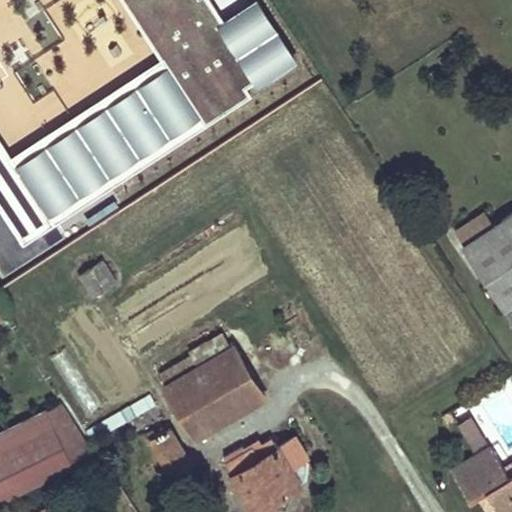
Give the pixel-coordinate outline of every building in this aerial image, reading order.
[(0,0),(0,203),(22,238),(306,54),(270,0),(0,0)] [(511,212),(464,243),(472,255),(484,273),(511,316),(511,212)] [(472,255),(463,261),(475,278),(484,273),(472,255)] [(101,260),(80,275),(93,296),(117,281),(108,265),(106,267),(101,260)] [(0,322),(13,316),(4,302),(0,303),(0,322)] [(193,354),(159,374),(165,385),(202,364),(232,415),(264,396),(236,345),(233,347),(223,331),(189,349),(193,354)] [(202,364),(165,385),(194,436),(232,415),(202,364)] [(149,395),(131,406),(135,414),(154,403),(149,395)] [(61,404),(0,433),(0,499),(93,454),(61,404)] [(131,406),(121,411),(126,419),(135,414),(131,406)] [(121,411),(88,431),(93,439),(126,419),(121,411)] [(476,449),(489,441),(474,415),(461,423),(476,449)] [(153,427),(147,431),(170,470),(189,460),(169,426),(157,433),(153,427)] [(279,446),(231,472),(254,511),(302,483),(292,467),(308,457),(296,437),(279,446)] [(255,448),(226,463),(231,472),(279,446),(276,440),(257,451),(255,448)] [(493,448),(453,469),(472,501),(479,497),(489,491),(498,507),(500,511),(511,511),(511,477),(511,478),(505,468),(493,448)] [(489,491),(479,497),(487,511),(488,511),(498,507),(489,491)]
